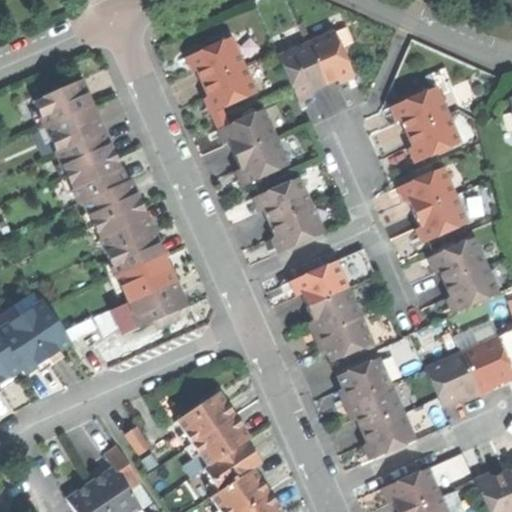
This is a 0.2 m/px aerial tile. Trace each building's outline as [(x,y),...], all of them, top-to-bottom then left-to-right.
[(336,32),(307,45),(325,86),(340,80),(354,74),(336,32)] [(197,71),(203,83),(243,65),(231,38),(190,56),(197,71)] [(279,57),(297,98),(313,91),(325,86),(307,45),(279,57)] [(209,98),(215,111),(255,93),(243,65),(203,83),(209,98)] [(81,80),(67,86),(79,111),(92,105),(89,98),(86,90),(78,93),(75,85),(82,82),(81,80)] [(35,100),(46,126),(79,111),(67,86),(35,100)] [(402,119),(408,133),(450,115),(438,88),(396,106),(402,119)] [(92,105),(79,111),(90,136),(97,133),(93,123),(99,121),(96,113),(92,105)] [(229,142),(235,155),(276,138),(263,110),(222,128),(229,142)] [(46,126),(57,151),(90,136),(79,111),(46,126)] [(462,143),(450,115),(408,133),(414,147),(420,161),(462,143)] [(97,133),(90,136),(101,162),(115,156),(112,149),(109,141),(102,144),(97,133)] [(57,151),(68,176),(101,162),(90,136),(57,151)] [(247,184),(288,166),(276,138),(235,155),(241,171),(247,184)] [(115,156),(101,162),(112,188),(117,186),(119,185),(115,175),(122,171),(119,164),(115,156)] [(80,202),(85,200),(112,188),(101,162),(68,176),(80,202)] [(407,201),(413,214),(454,196),(442,169),(401,186),(407,201)] [(265,212),(270,224),(311,206),(299,178),(258,196),(265,212)] [(119,185),(117,186),(128,211),(142,205),(139,197),(135,190),(129,193),(125,182),(119,185)] [(85,200),(96,225),(128,211),(117,186),(112,188),(85,200)] [(466,226),(454,196),(413,214),(420,231),(425,243),(466,226)] [(142,205),(128,211),(140,237),(147,234),(142,222),(148,219),(145,212),(142,205)] [(277,239),(282,251),(323,233),(311,206),(270,224),(277,239)] [(96,225),(107,251),(140,237),(128,211),(96,225)] [(147,234),(140,237),(151,262),(164,256),(161,249),(157,239),(150,242),(147,234)] [(107,251),(118,276),(151,262),(140,237),(107,251)] [(438,272),(444,284),(485,266),(473,239),(432,257),(438,272)] [(164,256),(151,262),(161,286),(169,283),(165,274),(171,271),(168,264),(164,256)] [(302,293),(308,307),(348,290),(336,261),(295,278),(302,293)] [(118,276),(129,301),(161,286),(151,262),(118,276)] [(498,296),(485,266),(444,284),(450,298),(456,313),(498,296)] [(169,283),(161,286),(173,312),(186,306),(183,298),(180,291),(174,294),(169,283)] [(129,301),(140,327),(173,312),(161,286),(129,301)] [(314,322),(320,335),(361,318),(348,290),(308,307),(314,322)] [(43,299),(19,315),(47,358),(58,350),(71,342),(43,299)] [(19,315),(0,327),(0,336),(21,368),(24,373),(36,365),(47,358),(19,315)] [(326,350),(332,363),(373,345),(361,318),(320,335),(326,350)] [(0,381),(9,376),(21,368),(0,336),(0,381)] [(462,352),(481,396),(495,390),(493,386),(511,377),(511,367),(499,336),(478,345),(462,352)] [(465,403),(481,396),(462,352),(443,360),(426,368),(443,408),(463,400),(465,403)] [(343,390),(350,404),(391,385),(379,359),(338,377),(343,390)] [(356,418),(362,432),(404,413),(391,385),(350,404),(356,418)] [(177,417),(194,442),(236,414),(228,403),(220,389),(177,417)] [(369,446),(375,460),(416,441),(404,413),(362,432),(369,446)] [(194,442),(209,465),(248,440),(251,438),(243,426),(236,414),(194,442)] [(128,432),(140,450),(149,445),(137,426),(128,432)] [(204,469),(219,492),(256,468),(263,463),(255,450),(248,440),(209,465),(204,469)] [(142,479),(118,444),(105,452),(114,465),(103,472),(92,480),(113,511),(134,511),(143,506),(130,487),(142,479)] [(212,497),(222,511),(238,511),(271,491),(264,481),(256,468),(219,492),(212,497)] [(394,502),(398,511),(406,511),(440,497),(428,469),(387,486),(394,502)] [(478,484),(489,511),(511,511),(511,487),(506,472),(492,478),(478,484)] [(476,479),(478,484),(492,478),(490,473),(482,477),(476,479)] [(78,511),(113,511),(92,480),(79,488),(67,496),(78,511)] [(388,504),(394,502),(387,486),(381,489),(385,497),(388,504)] [(238,511),(284,511),(277,501),(271,491),(238,511)] [(446,511),(440,497),(406,511),(446,511)]
